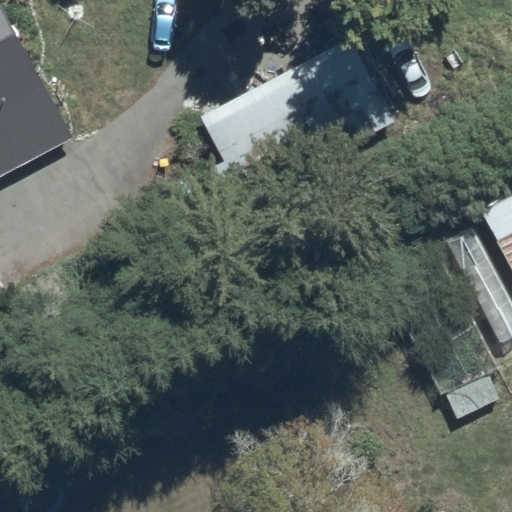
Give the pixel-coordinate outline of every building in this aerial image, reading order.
[(0,169),(70,127),(0,10),(0,169)] [(389,107),(346,26),(199,104),(242,185),(389,107)] [(511,177),(477,195),(511,264),(511,177)] [(511,329),(511,296),(470,219),(440,235),(497,338),(511,329)] [(494,356),(426,229),(370,259),(437,384),(442,381),(456,408),(498,386),(485,361),(494,356)]
